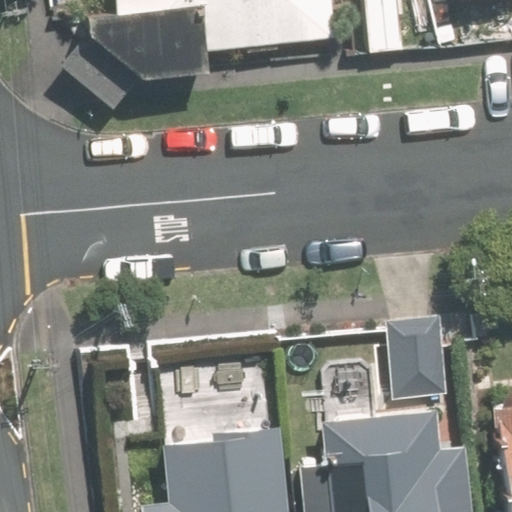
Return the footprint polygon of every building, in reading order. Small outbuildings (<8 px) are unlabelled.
[(341,29),(337,0),(114,0),(115,7),(176,0),(203,0),(206,19),(209,45),(341,29)] [(397,0),(363,0),(369,45),(402,42),(397,0)] [(201,26),(199,4),(111,14),(86,17),(88,36),(138,75),(206,67),(201,26)] [(393,398),(446,393),(438,308),(384,314),(393,398)] [(469,511),(462,435),(440,438),(436,400),(410,403),(322,412),(332,511),(469,511)] [(511,511),(511,401),(494,403),(505,511),(511,511)] [(288,511),(279,421),(163,432),(169,492),(141,495),(142,511),(288,511)]
